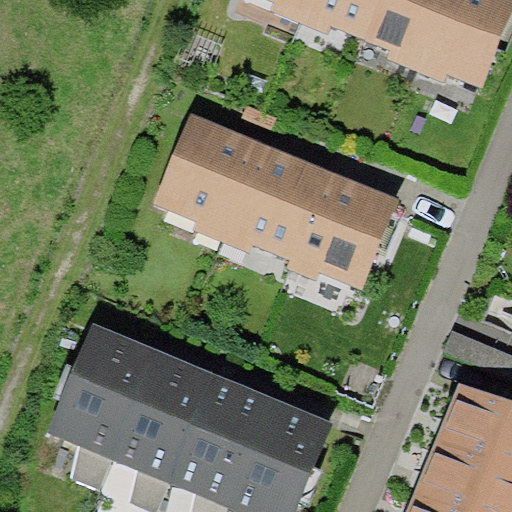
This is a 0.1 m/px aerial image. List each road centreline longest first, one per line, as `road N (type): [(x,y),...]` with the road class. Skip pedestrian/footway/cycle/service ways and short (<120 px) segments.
road 1 (track): [(168,0),(0,409)]
road 2 (residential): [(511,143),(347,511)]
